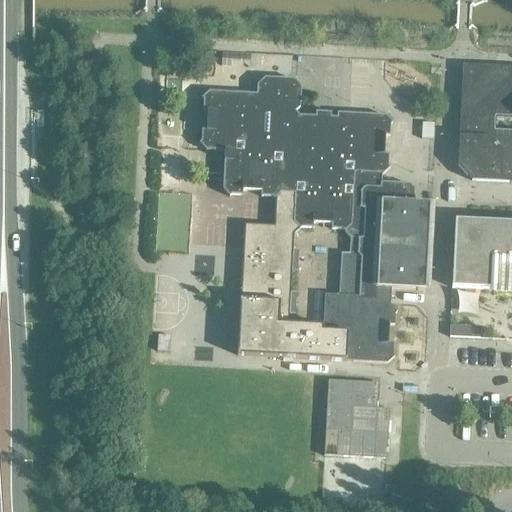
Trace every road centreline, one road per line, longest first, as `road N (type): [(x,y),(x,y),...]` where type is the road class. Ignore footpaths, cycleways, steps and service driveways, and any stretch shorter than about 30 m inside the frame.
road 1 (tertiary): [(18,511),(15,325),(1,239)]
road 2 (tertiary): [(1,239),(4,0)]
